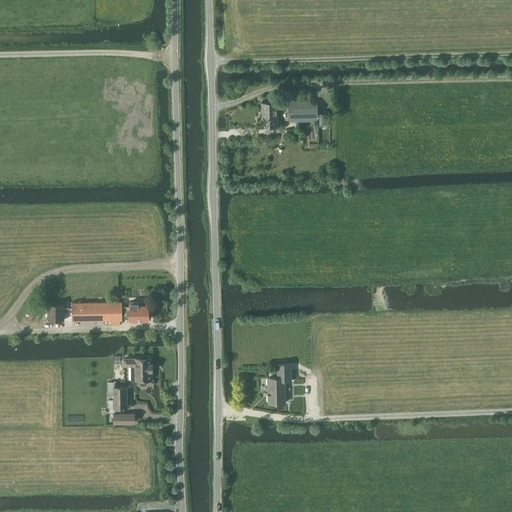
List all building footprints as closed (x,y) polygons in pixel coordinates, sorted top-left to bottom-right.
[(290,121),(318,120),(317,101),(289,102),(290,121)] [(262,126),(278,126),(277,102),(262,102),(262,126)] [(149,305),(139,305),(139,301),(130,302),(130,306),(122,306),(122,301),(72,302),(72,321),(123,320),(122,315),(131,315),(131,320),(149,319),(149,305)] [(64,320),(65,304),(47,303),(47,320),(64,320)] [(147,381),(147,379),(151,379),(151,378),(152,377),(152,373),(151,372),(151,370),(153,370),(152,363),(150,363),(150,357),(136,358),(124,358),(124,365),(133,365),(133,380),(140,380),(140,381),(141,383),(146,383),(147,381)] [(285,402),(285,380),(292,380),(291,363),(278,364),(278,377),(268,377),(269,402),(285,402)] [(114,399),(109,399),(109,407),(114,407),(114,408),(127,408),(131,408),(131,404),(127,404),(127,386),(114,386),(114,399)] [(121,415),(114,415),(114,423),(135,422),(134,414),(121,414),(121,415)]
